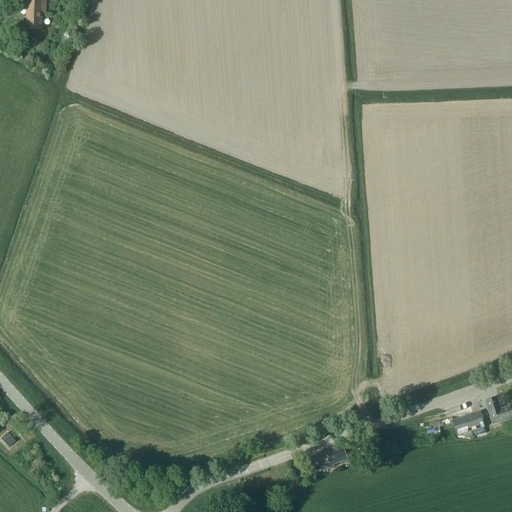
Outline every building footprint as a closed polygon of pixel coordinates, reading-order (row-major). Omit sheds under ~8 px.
[(26,30),(41,30),(41,13),(44,13),(44,0),(21,0),(22,4),(27,4),(26,30)] [(497,398),(486,402),(493,425),(511,418),(511,413),(510,407),(501,410),(497,398)] [(481,412),(452,421),(457,436),(485,427),(481,412)] [(15,442),(7,433),(0,439),(8,448),(15,442)] [(329,453),(329,452),(310,459),(313,468),(321,465),(323,471),(334,467),(334,465),(348,460),(344,448),(329,453)] [(311,477),(309,471),(295,476),(298,482),(311,477)]
